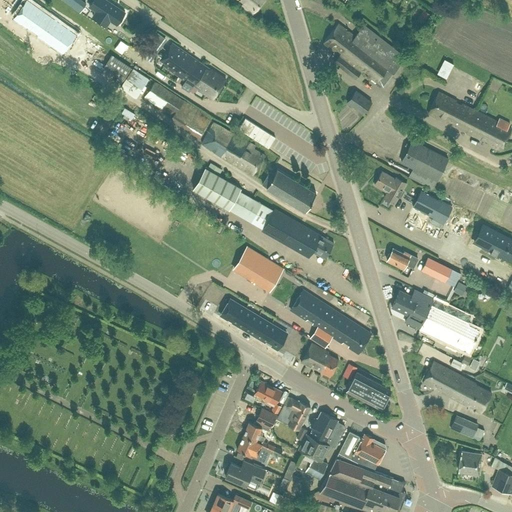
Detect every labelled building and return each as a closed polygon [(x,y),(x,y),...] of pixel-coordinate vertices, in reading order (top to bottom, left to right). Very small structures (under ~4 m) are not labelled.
[(51,17),(27,0),(25,0),(14,17),(38,35),(51,17)] [(117,24),(124,12),(117,7),(106,0),(92,0),(89,5),(96,10),(92,16),(106,25),(110,19),(117,24)] [(239,0),(243,2),(241,5),(251,13),(255,9),(261,0),(239,0)] [(75,34),(51,17),(38,35),(63,52),(75,34)] [(338,22),(323,43),(334,51),(336,48),(340,52),(339,56),(334,62),(345,71),(365,45),(359,41),(360,39),(338,22)] [(156,34),(150,44),(145,41),(138,54),(147,59),(161,37),(156,34)] [(199,62),(172,43),(161,57),(167,61),(164,65),(184,80),(192,85),(193,84),(198,88),(197,89),(211,98),(224,78),(199,62)] [(365,45),(345,71),(355,79),(360,72),(364,70),(369,74),(367,76),(379,86),(394,66),(375,51),(374,53),(365,45)] [(123,79),(131,67),(111,54),(103,66),(123,79)] [(446,79),(453,65),(443,61),(437,75),(446,79)] [(131,69),(125,80),(134,85),(130,94),(137,97),(147,78),(131,69)] [(168,89),(172,83),(153,70),(149,76),(168,89)] [(144,96),(172,115),(182,99),(154,81),(144,96)] [(175,86),(172,91),(181,97),(184,92),(175,86)] [(362,113),(371,101),(355,90),(346,102),(362,113)] [(457,100),(438,90),(426,112),(444,121),(446,119),(451,122),(451,124),(463,131),(475,108),(462,102),(461,103),(456,101),(457,100)] [(475,108),(463,131),(482,140),(483,142),(494,147),(498,142),(503,145),(511,127),(508,125),(510,123),(499,117),(497,120),(475,108)] [(252,174),(264,155),(253,148),(255,145),(213,122),(202,142),(202,144),(252,174)] [(432,188),(436,180),(436,179),(447,158),(411,139),(400,161),(412,167),(407,176),(432,188)] [(210,163),(207,169),(216,173),(219,168),(210,163)] [(229,209),(241,187),(216,173),(207,169),(205,168),(192,188),(229,209)] [(311,205),(304,202),(311,188),(272,169),(262,190),(308,212),(311,205)] [(394,178),(381,170),(374,184),(386,191),(383,197),(393,203),(405,182),(395,176),(394,178)] [(421,190),(404,222),(421,231),(437,198),(421,190)] [(262,228),(272,210),(239,191),(229,209),(262,228)] [(450,205),(437,198),(429,214),(442,221),(450,205)] [(273,208),(272,210),(262,228),(261,230),(308,257),(311,251),(324,258),(333,243),(273,208)] [(511,240),(483,225),(474,243),(490,251),(489,252),(495,255),(495,254),(509,261),(511,255),(511,240)] [(187,254),(192,257),(197,247),(191,245),(187,254)] [(248,245),(242,255),(236,266),(257,279),(272,288),(285,268),(248,245)] [(402,252),(392,248),(386,260),(403,268),(406,262),(413,265),(417,257),(403,250),(402,252)] [(165,252),(162,257),(173,263),(176,259),(165,252)] [(430,277),(437,263),(426,258),(419,272),(430,277)] [(478,261),(471,273),(496,286),(503,274),(478,261)] [(204,292),(226,304),(231,295),(209,283),(204,292)] [(340,313),(303,289),(290,308),(327,332),(340,313)] [(467,351),(478,329),(464,323),(468,315),(446,305),(436,300),(414,290),(411,295),(399,289),(391,306),(408,314),(405,321),(409,323),(413,322),(415,326),(467,351)] [(271,297),(280,301),(283,296),(274,291),(271,297)] [(436,300),(446,305),(448,300),(439,296),(436,300)] [(249,310),(233,301),(224,316),(239,325),(247,312),(249,310)] [(252,315),(247,312),(239,325),(252,333),(261,318),(254,313),(252,315)] [(350,347),(360,354),(373,334),(340,313),(327,332),(344,343),(346,341),(351,344),(350,347)] [(261,318),(252,333),(265,341),(273,327),(268,324),(269,322),(261,318)] [(273,327),(265,341),(281,350),(290,335),(274,325),(273,327)] [(329,376),(338,359),(328,353),(328,352),(311,342),(301,361),(314,368),(317,367),(321,368),(319,372),(329,376)] [(342,360),(353,365),(356,359),(344,354),(342,360)] [(449,366),(460,370),(462,363),(452,359),(449,366)] [(449,396),(461,375),(433,361),(422,381),(434,388),(437,386),(442,388),(441,392),(449,396)] [(0,380),(7,384),(10,377),(0,371),(0,380)] [(380,408),(390,389),(356,371),(346,390),(380,408)] [(491,392),(475,384),(475,383),(461,375),(449,396),(468,406),(470,404),(475,406),(474,409),(480,412),(491,392)] [(275,402),(280,390),(266,384),(266,385),(259,382),(254,392),(274,402),(275,402)] [(276,417),(273,424),(278,426),(281,420),(286,422),(289,417),(291,418),(288,424),(298,429),(310,405),(300,400),(300,401),(291,397),(290,397),(287,395),(276,418),(276,417)] [(281,406),(277,404),(275,402),(271,410),(277,413),(281,406)] [(266,448),(268,443),(262,440),(264,437),(261,435),(262,433),(259,431),(261,427),(269,430),(276,414),(261,407),(254,423),(248,421),(242,435),(261,444),(260,446),(266,448)] [(324,452),(339,423),(335,422),(336,420),(320,411),(309,434),(306,433),(298,448),(304,452),(296,467),(319,478),(327,463),(321,460),(324,452)] [(456,414),(450,428),(471,437),(477,423),(456,414)] [(301,426),(296,437),(301,439),(306,429),(301,426)] [(338,452),(356,462),(359,457),(364,460),(365,457),(377,463),(384,448),(371,442),(373,438),(363,433),(362,437),(349,430),(338,452)] [(259,447),(260,446),(261,444),(242,435),(236,449),(244,452),(255,457),(259,447)] [(268,443),(266,448),(265,450),(271,453),(272,451),(274,446),(268,443)] [(478,474),(481,453),(461,450),(458,471),(478,474)] [(371,469),(356,462),(338,452),(318,491),(360,507),(361,503),(375,508),(376,506),(380,507),(379,511),(380,511),(395,511),(401,498),(400,492),(388,488),(392,477),(371,469)] [(265,468),(243,459),(240,466),(231,462),(225,475),(245,484),(248,477),(259,482),(265,468)] [(498,468),(491,485),(510,492),(511,486),(511,466),(501,460),(498,468)] [(278,488),(284,490),(289,479),(283,477),(278,488)] [(275,503),(278,494),(270,492),(267,501),(275,503)] [(217,493),(212,505),(227,511),(230,511),(235,502),(248,508),(252,501),(237,494),(234,501),(232,500),(233,499),(217,493)]
